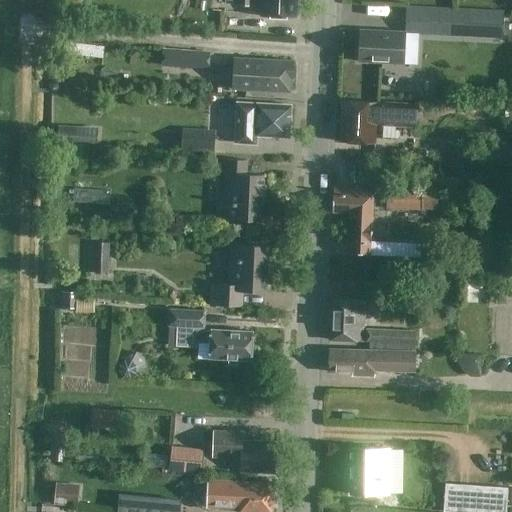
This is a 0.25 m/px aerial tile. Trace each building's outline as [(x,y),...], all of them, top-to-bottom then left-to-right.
[(295,17),(296,0),(261,0),(260,15),(295,17)] [(470,8),(430,6),(429,34),(469,35),(470,8)] [(358,60),(403,62),(405,31),(360,29),(358,60)] [(208,69),(209,52),(182,50),(180,67),(208,69)] [(233,57),(233,71),(232,88),(290,91),(290,78),(291,78),(292,60),(233,57)] [(375,124),(376,101),(341,99),(339,140),(374,143),(375,124)] [(416,104),(376,101),(375,124),(415,126),(416,104)] [(236,102),(235,142),(255,143),(256,135),(286,136),(289,134),(290,107),(288,105),(236,102)] [(98,125),(61,124),(60,142),(98,143),(98,125)] [(214,129),(182,127),(180,151),(213,153),(214,129)] [(510,172),(509,156),(483,157),(484,173),(510,172)] [(263,174),(246,173),(246,159),(216,158),(215,172),(225,173),(222,218),(260,220),(263,174)] [(397,163),(373,163),(373,177),(397,177),(397,163)] [(349,252),(370,253),(373,187),(333,185),(332,211),(351,212),(349,252)] [(436,209),(436,187),(386,186),(385,208),(436,209)] [(89,271),(108,271),(109,241),(90,240),(89,271)] [(242,305),(243,290),(265,291),(267,245),(228,243),(226,284),(210,283),(209,304),(242,305)] [(94,290),(60,289),(60,308),(75,308),(74,312),(93,313),(94,290)] [(368,340),(368,348),(414,350),(415,331),(363,328),(364,299),(331,298),(329,339),(368,340)] [(210,329),(210,330),(202,330),(203,310),(169,309),(168,324),(176,325),(175,346),(197,347),(197,342),(210,342),(209,357),(250,359),(251,331),(210,329)] [(413,373),(414,350),(368,348),(368,350),(328,349),(328,370),(351,371),(351,374),(374,375),(374,371),(413,373)] [(130,377),(135,373),(136,366),(131,360),(124,360),(118,364),(118,372),(123,377),(130,377)] [(274,472),(275,441),(242,439),(243,431),(213,430),(212,456),(241,457),(240,470),(274,472)] [(64,460),(65,434),(50,433),(48,459),(64,460)] [(168,472),(200,474),(202,448),(170,445),(168,472)] [(390,447),(350,447),(350,493),(390,494),(390,492),(402,492),(403,449),(390,449),(390,447)] [(207,479),(207,484),(205,484),(203,485),(201,486),(199,487),(197,489),(196,490),(195,492),(194,495),(194,497),(194,499),(194,501),(195,503),(196,505),(198,507),(200,508),(202,509),(204,510),(206,511),(238,511),(243,511),(271,511),(272,500),(273,500),(274,482),(239,480),(239,481),(207,479)] [(79,482),(56,481),(55,501),(78,503),(79,482)] [(457,483),(445,482),(443,510),(455,511),(457,483)] [(466,511),(467,511),(470,484),(457,483),(455,511),(466,511)] [(480,511),(483,485),(470,484),(467,511),(480,511)] [(480,511),(493,511),(495,486),(483,485),(480,511)] [(495,486),(493,511),(505,511),(508,487),(495,486)]
